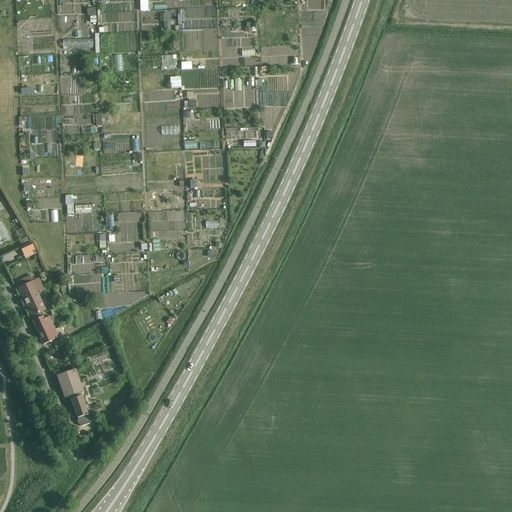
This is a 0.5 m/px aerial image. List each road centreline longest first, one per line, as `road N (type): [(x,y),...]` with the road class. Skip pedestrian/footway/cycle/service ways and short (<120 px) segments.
road 1 (secondary): [(105,511),(241,281),(361,0)]
road 2 (unclassified): [(74,443),(0,273)]
